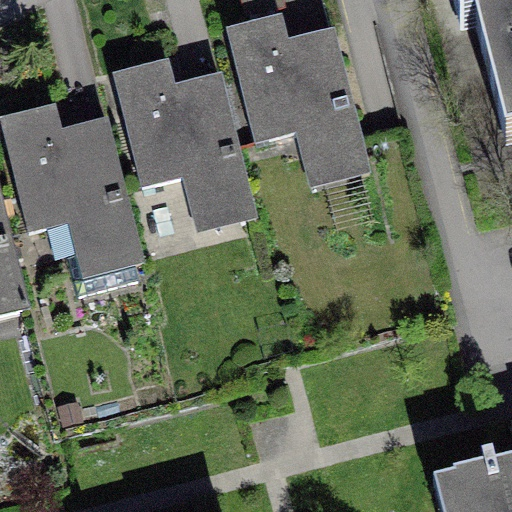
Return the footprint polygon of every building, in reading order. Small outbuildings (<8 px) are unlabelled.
[(511,0),(454,0),(453,0),(462,34),(476,31),(506,149),(511,147),(511,0)] [(280,24),(228,37),(256,145),(306,132),(314,167),(355,156),(360,178),(369,176),(335,45),(288,57),(280,24)] [(167,69),(115,82),(144,190),(193,178),(202,212),(241,202),(247,223),(256,221),(222,90),(175,102),(167,69)] [(53,113),(1,127),(29,235),(78,222),(87,255),(67,260),(77,298),(138,282),(134,268),(143,265),(109,135),(62,147),(53,113)] [(0,294),(15,291),(21,313),(29,311),(0,195),(0,294)] [(484,474),(453,482),(461,511),(511,511),(511,466),(494,472),(491,463),(481,465),(484,474)]
